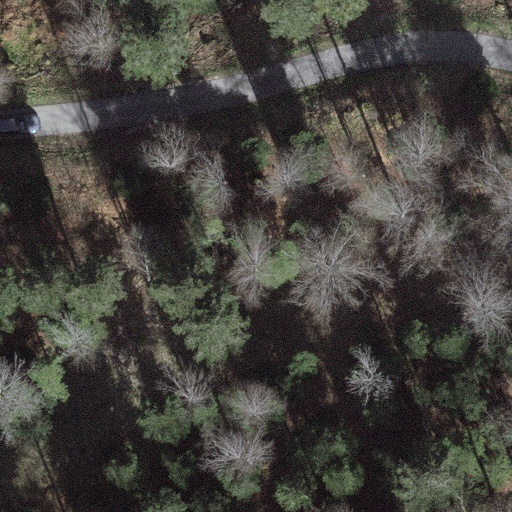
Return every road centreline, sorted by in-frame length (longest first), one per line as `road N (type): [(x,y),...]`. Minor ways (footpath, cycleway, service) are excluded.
road 1 (track): [(511,264),(160,383),(0,492)]
road 2 (unclassified): [(511,62),(463,51),(352,63),(135,115),(0,130)]
